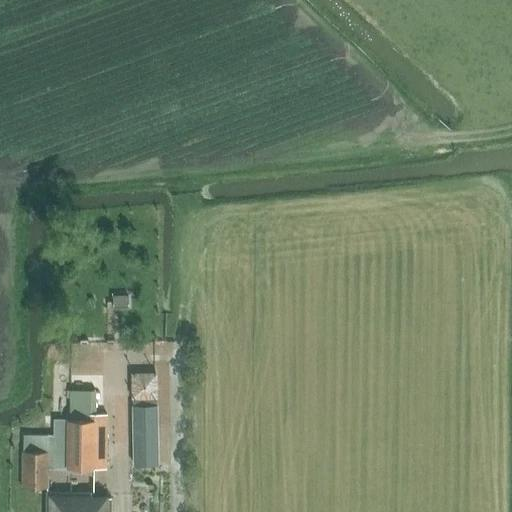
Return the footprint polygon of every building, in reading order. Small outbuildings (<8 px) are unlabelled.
[(127,295),(113,295),(113,307),(128,307),(127,295)] [(169,363),(170,340),(154,339),(153,362),(169,363)] [(102,371),(103,343),(69,341),(68,369),(102,371)] [(156,372),(130,372),(131,399),(157,398),(156,372)] [(53,468),(66,468),(95,468),(108,468),(108,410),(96,410),(96,389),(69,388),(69,420),(53,420),(53,433),(53,468)] [(133,466),(159,465),(158,404),(132,404),(133,466)] [(21,433),(21,451),(21,488),(47,488),(48,468),(53,468),(53,433),(48,433),(21,433)] [(46,491),(45,511),(111,511),(112,496),(91,496),(91,491),(46,491)]
